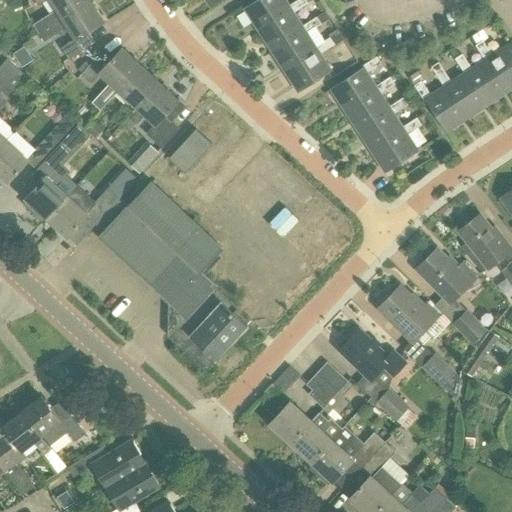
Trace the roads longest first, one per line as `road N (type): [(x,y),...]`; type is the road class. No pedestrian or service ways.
road 1 (residential): [(390,233),(202,65),(151,0)]
road 2 (residential): [(198,437),(390,233)]
road 3 (secondary): [(198,437),(23,281)]
road 4 (residential): [(390,233),(450,175),(511,137)]
